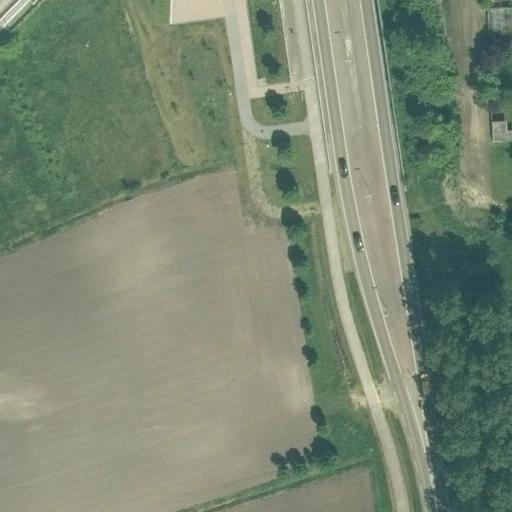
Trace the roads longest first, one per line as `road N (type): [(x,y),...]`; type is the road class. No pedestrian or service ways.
road 1 (secondary): [(318,0),(351,226),(427,475)]
road 2 (secondary): [(427,475),(365,0)]
